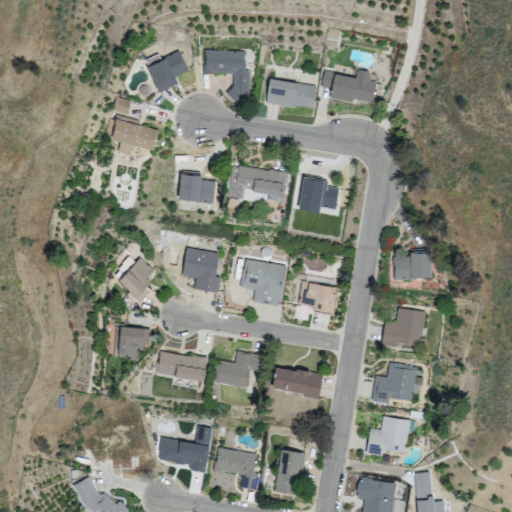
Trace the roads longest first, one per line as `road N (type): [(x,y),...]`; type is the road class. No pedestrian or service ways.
road 1 (residential): [(386,160),(326,511)]
road 2 (residential): [(200,119),(365,139),(386,160)]
road 3 (residential): [(180,317),(353,345)]
